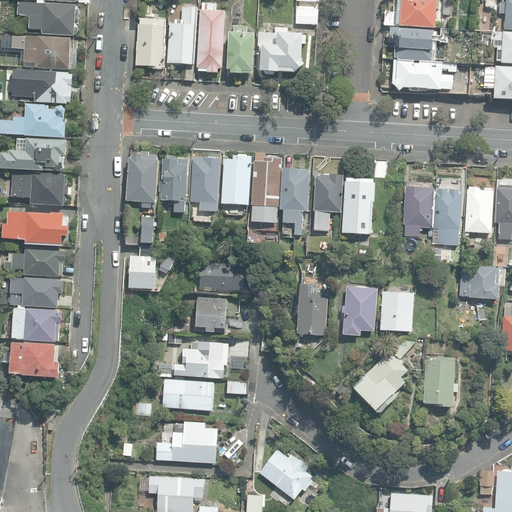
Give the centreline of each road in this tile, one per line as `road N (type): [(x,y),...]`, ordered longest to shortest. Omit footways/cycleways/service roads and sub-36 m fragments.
road 1 (residential): [(259,360),(264,388),(277,403),(373,473),(409,478),(458,469),(511,433)]
road 2 (residential): [(66,511),(62,445),(98,381),(105,348),(110,249),(103,221)]
road 3 (residential): [(109,117),(349,127)]
road 4 (residential): [(349,127),(511,136)]
road 5 (residential): [(76,362),(84,240),(103,221)]
road 6 (residential): [(357,0),(349,127)]
